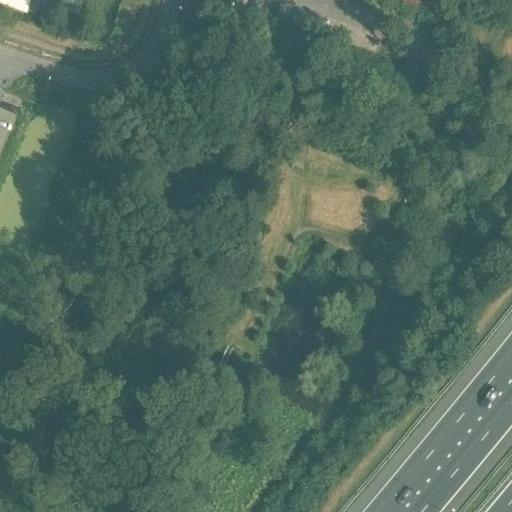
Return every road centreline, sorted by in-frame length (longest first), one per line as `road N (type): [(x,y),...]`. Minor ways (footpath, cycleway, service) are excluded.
road 1 (unclassified): [(0,52),(83,78),(136,74),(151,64),(176,0)]
road 2 (motorway): [(511,403),(421,511)]
